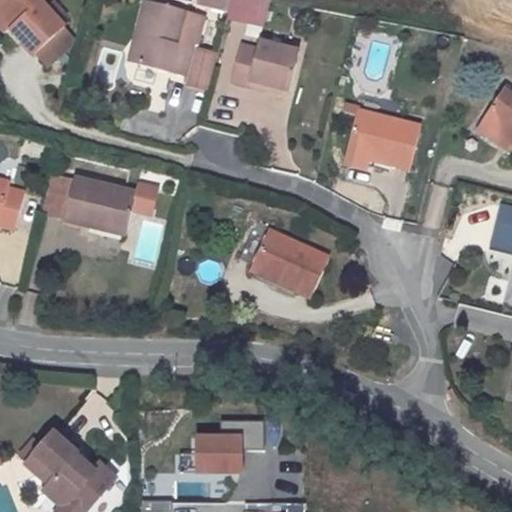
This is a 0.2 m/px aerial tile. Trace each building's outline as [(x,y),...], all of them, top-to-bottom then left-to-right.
[(34,0),(0,0),(0,21),(6,29),(32,61),(65,35),(34,0)] [(139,70),(193,83),(211,20),(148,2),(137,44),(144,47),(139,70)] [(65,35),(32,61),(43,74),(76,47),(65,35)] [(144,47),(137,44),(129,67),(139,70),(144,47)] [(301,57),(262,48),(260,56),(240,50),(229,90),(249,95),(251,87),(271,93),(290,98),(301,57)] [(271,93),(251,87),(249,95),(269,100),(271,93)] [(511,91),(506,87),(483,124),(511,142),(511,91)] [(424,127),(358,112),(350,148),(357,150),(374,154),(373,161),(415,172),(424,127)] [(511,151),(511,142),(483,124),(478,131),(511,153),(511,151)] [(374,154),(357,150),(354,165),(371,168),(373,161),(374,154)] [(76,174),(55,168),(43,217),(64,222),(76,174)] [(142,189),(76,174),(64,222),(107,233),(110,220),(133,227),(137,208),(156,213),(162,189),(144,184),(142,189)] [(16,189),(0,184),(0,236),(4,233),(21,237),(31,200),(14,196),(16,189)] [(511,216),(504,214),(494,252),(504,255),(499,277),(511,280),(511,216)] [(266,257),(298,272),(295,279),(314,288),(334,246),(273,217),(256,252),(266,257)] [(110,220),(107,233),(130,238),(133,227),(110,220)] [(504,255),(494,252),(489,275),(499,277),(504,255)] [(298,272),(266,257),(259,270),(291,285),(295,279),(298,272)] [(384,340),(375,336),(369,350),(378,353),(384,340)] [(244,474),(244,452),(266,452),(266,423),(222,422),(222,439),(197,439),(197,473),(244,474)] [(33,491),(50,507),(55,501),(68,511),(75,511),(104,478),(89,463),(85,467),(45,432),(30,449),(15,465),(38,486),(33,491)] [(23,442),(8,458),(15,465),(30,449),(23,442)] [(46,511),(68,511),(55,501),(50,507),(46,511)]
